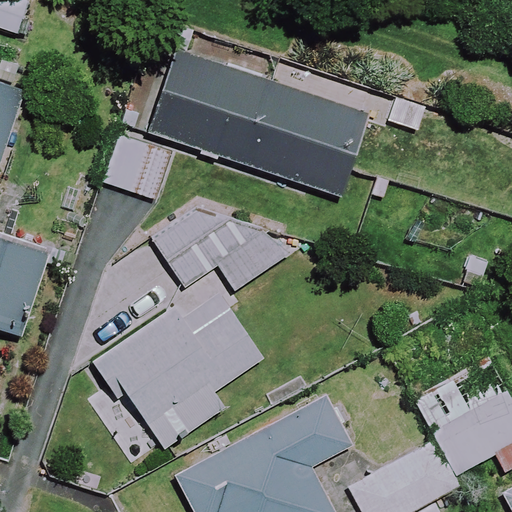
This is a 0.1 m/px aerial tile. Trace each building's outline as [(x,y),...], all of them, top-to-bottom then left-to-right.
[(29,2),(23,0),(0,0),(0,28),(19,34),(29,2)] [(368,119),(177,54),(151,133),(342,197),(368,119)] [(0,156),(20,91),(0,85),(0,156)] [(171,151),(118,135),(103,184),(156,200),(171,151)] [(256,209),(228,225),(214,202),(154,239),(182,284),(214,265),(230,293),(286,259),(256,209)] [(48,255),(0,238),(0,329),(19,336),(48,255)] [(263,356),(210,281),(102,357),(165,446),(222,406),(213,392),(263,356)] [(362,511),(411,511),(433,501),(460,487),(454,476),(495,454),(503,471),(511,466),(511,394),(491,355),(412,396),(435,441),(349,486),(362,511)] [(351,447),(322,394),(174,474),(194,511),(332,511),(309,469),(351,447)] [(511,479),(500,485),(511,510),(511,479)]
